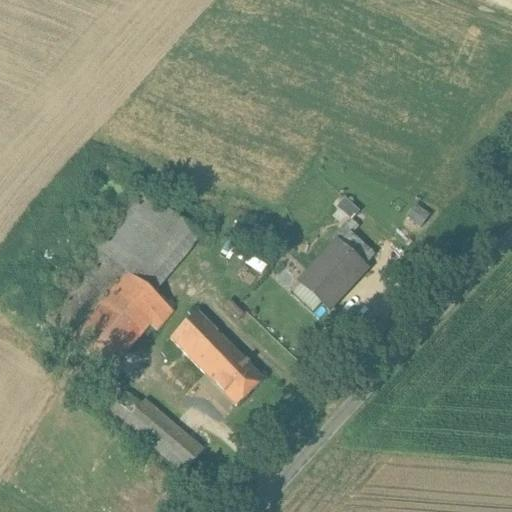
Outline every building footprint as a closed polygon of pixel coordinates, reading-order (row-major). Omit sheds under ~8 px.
[(199,242),(142,193),(94,249),(97,253),(152,298),(199,242)] [(304,275),(340,307),(383,263),(348,231),(304,275)] [(42,318),(110,375),(149,329),(156,335),(172,315),(152,298),(97,253),(42,318)] [(208,305),(176,334),(243,402),(275,375),(208,305)] [(105,414),(183,476),(212,444),(134,382),(105,414)]
